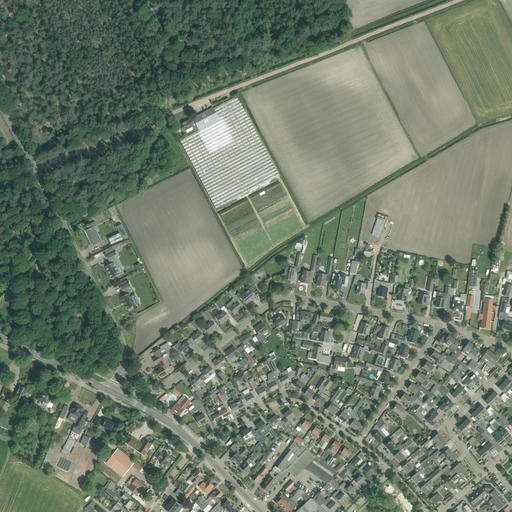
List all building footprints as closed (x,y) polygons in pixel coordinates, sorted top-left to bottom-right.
[(199,130),(180,140),(215,208),(241,195),(243,198),(251,194),(249,191),(279,176),(246,114),(243,107),(237,96),(227,102),(213,108),(193,118),(193,119),(190,120),(182,124),(184,127),(182,128),(182,129),(183,131),(184,131),(185,130),(186,130),(193,127),(195,131),(199,130)] [(112,217),(118,215),(113,206),(108,209),(112,217)] [(378,218),(372,235),(373,235),(380,238),(381,238),(387,221),(386,221),(378,218)] [(122,224),(117,226),(120,233),(122,239),(128,237),(122,224)] [(94,245),(98,243),(101,241),(93,227),(86,231),(94,245)] [(108,239),(111,244),(122,239),(120,233),(108,239)] [(117,254),(115,249),(114,250),(105,254),(107,259),(108,259),(109,260),(111,264),(105,267),(111,279),(120,274),(116,268),(119,266),(115,257),(114,257),(114,256),(117,254)] [(137,270),(143,267),(140,261),(134,264),(137,270)] [(350,269),(350,274),(351,270),(357,271),(360,262),(352,261),(353,261),(351,269),(350,269)] [(286,267),(285,270),(284,275),(286,275),(285,279),(293,281),(295,269),(286,267)] [(302,277),(301,282),(309,284),(310,279),(310,277),(310,276),(314,277),(314,276),(315,273),(315,271),(311,271),(311,272),(304,271),(303,273),(302,273),(302,277)] [(316,273),(315,276),(317,276),(318,277),(317,280),(316,285),(324,286),(325,282),(326,280),(327,275),(320,273),(318,273),(316,273)] [(332,284),(331,288),(332,288),(341,290),(341,286),(342,284),(348,285),(349,277),(349,278),(347,277),(346,277),(347,276),(346,276),(346,275),(340,274),(340,275),(339,278),(333,277),(334,278),(333,279),(333,284),(332,284)] [(355,277),(353,284),(358,285),(357,287),(357,292),(364,294),(365,289),(369,290),(370,285),(371,282),(366,281),(366,284),(359,283),(360,278),(355,277)] [(132,307),(136,305),(133,299),(136,297),(128,280),(119,285),(122,290),(123,290),(125,295),(121,298),(127,309),(129,309),(129,310),(133,308),(132,307)] [(378,283),(377,287),(380,288),(379,291),(378,296),(386,298),(387,293),(389,285),(389,283),(378,281),(378,283)] [(398,290),(397,295),(399,295),(399,300),(406,301),(407,297),(409,289),(409,287),(409,284),(406,283),(405,289),(399,288),(398,290)] [(511,285),(507,284),(503,296),(510,297),(511,289),(511,285)] [(236,295),(239,299),(242,297),(247,304),(246,303),(252,299),(255,297),(253,294),(255,292),(251,287),(240,296),(238,294),(236,295)] [(232,290),(228,292),(233,298),(232,300),(235,303),(229,308),(231,310),(234,314),(235,315),(236,315),(238,313),(238,312),(237,312),(238,311),(242,308),(242,307),(239,304),(237,301),(239,299),(236,295),(232,290)] [(417,291),(416,297),(419,298),(419,299),(418,304),(427,305),(428,300),(429,295),(429,293),(417,291)] [(436,307),(443,308),(444,305),(445,305),(446,299),(441,298),(442,293),(437,292),(436,298),(437,298),(437,302),(436,302),(435,305),(436,306),(436,307)] [(452,306),(452,310),(456,311),(456,310),(462,312),(463,304),(464,304),(465,304),(466,300),(466,295),(461,294),(461,297),(460,302),(454,300),(454,301),(453,306),(452,306)] [(485,298),(483,310),(492,311),(493,299),(493,296),(485,295),(485,298)] [(216,302),(221,308),(224,306),(219,300),(216,302)] [(500,312),(499,318),(505,320),(503,323),(502,328),(511,331),(511,318),(508,317),(508,313),(506,313),(507,304),(502,303),(500,312)] [(204,312),(209,319),(210,320),(213,318),(212,316),(207,310),(204,312)] [(483,310),(481,328),(489,329),(492,311),(483,310)] [(220,315),(216,317),(220,322),(222,324),(225,321),(224,320),(229,317),(229,318),(230,318),(226,314),(225,312),(224,311),(223,312),(220,315)] [(305,312),(301,312),(300,320),(301,320),(306,321),(306,324),(310,324),(311,313),(305,313),(305,312)] [(320,320),(327,321),(332,322),(333,314),(321,313),(320,320)] [(274,320),(273,320),(276,324),(278,327),(281,325),(284,323),(286,321),(284,318),(282,314),(278,316),(278,317),(274,320)] [(194,320),(191,322),(196,329),(199,327),(194,320)] [(203,328),(205,331),(206,330),(208,332),(209,334),(213,331),(212,330),(216,327),(217,328),(214,324),(212,321),(211,321),(210,322),(204,327),(203,328)] [(256,336),(259,340),(262,343),(267,339),(263,334),(268,330),(263,322),(263,323),(259,326),(255,328),(259,334),(256,336)] [(359,333),(363,334),(366,335),(370,325),(362,322),(359,333)] [(407,341),(411,342),(416,344),(420,332),(417,331),(418,328),(410,325),(409,329),(411,329),(407,341)] [(377,326),(375,331),(379,332),(378,337),(386,340),(389,333),(390,329),(382,326),(377,326)] [(320,341),(328,343),(330,332),(322,330),(320,341)] [(192,337),(194,340),(197,344),(204,338),(203,337),(204,336),(200,331),(192,337)] [(295,331),(294,337),(297,338),(304,339),(304,338),(305,335),(305,332),(298,331),(295,331)] [(249,348),(252,346),(254,348),(256,346),(252,339),(253,339),(249,334),(244,337),(243,337),(240,339),(244,344),(242,346),(244,350),(248,347),(249,348)] [(442,334),(438,341),(440,342),(442,344),(444,346),(444,345),(446,343),(450,346),(454,340),(449,335),(447,338),(444,336),(442,334)] [(356,342),(356,343),(361,344),(369,347),(370,344),(372,338),(368,336),(366,341),(364,341),(359,339),(358,343),(356,342)] [(450,346),(448,349),(454,352),(460,344),(454,340),(450,346)] [(179,342),(174,346),(180,353),(182,352),(184,355),(187,352),(186,351),(192,347),(191,346),(187,341),(182,345),(179,342)] [(466,346),(462,352),(467,356),(474,346),(469,342),(466,346)] [(167,374),(174,370),(171,366),(170,367),(165,359),(169,357),(168,356),(166,351),(171,349),(167,343),(160,347),(161,349),(160,350),(159,349),(154,353),(156,357),(153,359),(156,364),(159,362),(162,367),(159,369),(160,370),(156,372),(159,377),(163,375),(163,376),(167,374)] [(260,343),(258,345),(261,350),(261,349),(264,353),(266,351),(260,343)] [(398,351),(397,353),(398,354),(401,356),(401,357),(405,358),(405,357),(406,357),(408,357),(409,354),(407,354),(408,352),(408,351),(409,348),(405,346),(402,345),(401,345),(400,348),(399,351),(398,351)] [(328,363),(329,361),(330,356),(321,355),(323,348),(314,346),(312,358),(319,359),(319,361),(328,363)] [(352,357),(352,358),(356,362),(357,359),(360,360),(364,348),(361,347),(356,346),(352,357)] [(474,346),(467,356),(472,359),(471,361),(475,363),(475,362),(478,358),(475,356),(477,354),(480,350),(474,346)] [(229,350),(226,353),(229,357),(230,359),(231,359),(235,356),(236,358),(237,357),(240,355),(238,351),(235,347),(231,350),(230,351),(229,350)] [(488,350),(479,361),(482,363),(485,359),(488,361),(493,354),(488,350)] [(242,354),(245,358),(248,363),(251,367),(255,364),(246,351),(242,354)] [(437,362),(437,363),(440,365),(445,359),(434,351),(430,357),(437,362)] [(456,354),(452,360),(453,361),(455,362),(459,366),(460,366),(463,363),(463,362),(462,362),(457,359),(459,356),(456,354)] [(488,361),(486,364),(492,368),(492,367),(499,358),(493,354),(488,361)] [(229,366),(221,357),(218,359),(217,360),(215,360),(214,361),(214,363),(219,369),(224,365),(226,368),(229,366)] [(269,358),(267,360),(269,363),(274,371),(277,370),(272,360),(270,358),(270,357),(269,358)] [(329,373),(329,374),(331,375),(333,376),(334,369),(344,371),(345,367),(346,364),(347,360),(336,357),(335,362),(334,365),(331,365),(331,368),(329,373)] [(245,358),(239,362),(242,367),(248,363),(245,358)] [(387,360),(385,366),(388,367),(392,369),(397,370),(396,370),(398,365),(399,365),(401,361),(400,361),(395,359),(392,358),(391,358),(390,361),(387,360)] [(423,368),(427,370),(430,373),(432,369),(434,371),(436,368),(427,362),(423,368)] [(201,376),(205,381),(207,379),(210,376),(215,372),(213,370),(210,366),(207,368),(207,369),(202,372),(204,374),(201,376)] [(280,379),(284,384),(290,381),(288,378),(290,377),(291,378),(294,377),(296,371),(292,370),(289,372),(287,370),(282,373),(284,377),(280,379)] [(471,370),(469,373),(472,376),(469,378),(475,384),(479,379),(476,375),(474,374),(474,373),(471,370)] [(279,382),(274,373),(273,371),(268,374),(268,381),(267,382),(272,391),(278,387),(276,383),(279,382)] [(387,383),(390,374),(381,371),(379,376),(377,380),(380,381),(380,382),(382,383),(383,383),(383,382),(387,383)] [(221,372),(219,373),(225,380),(226,379),(228,378),(226,375),(225,376),(221,372)] [(419,372),(415,378),(422,383),(422,384),(425,387),(428,382),(427,381),(429,379),(425,376),(423,375),(419,372)] [(219,373),(216,375),(220,380),(219,381),(222,385),(223,386),(227,383),(226,382),(225,380),(219,373)] [(236,377),(233,379),(235,383),(238,381),(242,379),(245,383),(248,381),(244,373),(236,377)] [(300,390),(303,385),(311,376),(308,374),(303,379),(301,377),(294,385),(300,390)] [(452,374),(450,376),(452,378),(457,383),(459,381),(454,376),(452,374)] [(193,380),(189,382),(192,386),(193,386),(190,389),(192,392),(194,394),(195,396),(199,393),(197,391),(199,390),(204,385),(202,382),(205,381),(201,376),(199,378),(197,376),(193,380)] [(253,389),(257,387),(253,378),(248,380),(253,389)] [(323,378),(317,388),(320,390),(323,385),(327,381),(324,378),(323,378)] [(436,385),(430,392),(433,394),(434,394),(434,393),(440,387),(442,385),(432,378),(430,380),(436,385)] [(469,378),(465,383),(467,385),(470,388),(475,384),(469,378)] [(511,382),(508,378),(503,383),(510,390),(511,387),(511,382)] [(327,381),(323,385),(326,387),(328,389),(332,383),(327,380),(327,381)] [(267,387),(264,383),(264,382),(261,384),(262,385),(256,389),(261,397),(267,393),(264,389),(267,387)] [(421,390),(412,383),(411,384),(411,383),(410,383),(409,385),(410,386),(408,389),(415,394),(414,395),(418,397),(416,399),(418,399),(422,394),(419,392),(421,390)] [(458,383),(456,385),(459,388),(457,391),(462,396),(467,392),(463,388),(461,386),(458,383)] [(507,392),(510,390),(503,383),(499,388),(508,397),(510,394),(507,392)] [(381,387),(373,384),(369,394),(371,396),(370,398),(371,398),(375,401),(376,400),(377,398),(377,397),(381,387)] [(440,387),(447,394),(449,392),(442,385),(440,387)] [(26,401),(29,393),(26,392),(27,390),(20,386),(19,389),(18,390),(19,390),(16,396),(14,399),(17,401),(18,400),(19,399),(22,401),(22,402),(25,403),(26,401)] [(434,393),(434,394),(436,396),(440,392),(444,397),(445,396),(447,394),(440,387),(434,393)] [(308,389),(308,390),(305,394),(311,398),(316,390),(314,388),(312,391),(308,389)] [(332,397),(336,399),(342,390),(339,388),(332,397)] [(427,397),(429,399),(430,398),(433,394),(430,392),(424,388),(422,391),(428,395),(427,397)] [(36,400),(40,402),(41,400),(43,402),(43,403),(42,405),(46,407),(50,399),(49,399),(51,394),(41,390),(36,400)] [(211,395),(209,396),(211,399),(216,396),(221,404),(223,403),(225,402),(222,395),(219,390),(214,393),(211,395)] [(230,393),(239,409),(244,406),(239,397),(238,398),(235,394),(233,391),(230,393)] [(246,398),(247,399),(249,403),(255,400),(251,391),(244,395),(243,392),(240,393),(244,399),(246,398)] [(458,401),(462,396),(457,391),(454,393),(452,391),(450,393),(458,401)] [(205,397),(200,392),(199,393),(195,396),(200,403),(204,400),(203,398),(205,397)] [(490,397),(495,402),(498,400),(501,403),(503,400),(494,392),(490,397)] [(326,395),(322,393),(316,401),(322,406),(326,401),(327,402),(330,398),(326,395)] [(192,403),(195,407),(200,403),(195,396),(194,394),(192,396),(196,400),(192,403)] [(404,394),(400,399),(407,404),(410,401),(412,403),(414,400),(404,394)] [(355,407),(358,409),(363,401),(364,401),(366,398),(365,398),(363,396),(355,407)] [(442,401),(444,403),(449,409),(454,404),(448,399),(446,397),(442,401)] [(493,405),(495,402),(490,397),(485,401),(494,410),(496,407),(493,405)] [(172,409),(171,410),(178,416),(181,412),(191,402),(189,401),(186,398),(180,405),(177,403),(177,402),(172,409)] [(374,404),(366,398),(364,401),(372,407),(374,404)] [(417,399),(415,402),(422,407),(423,405),(424,404),(417,399)] [(0,410),(5,412),(9,403),(3,400),(2,402),(0,401),(0,410)] [(234,412),(239,409),(234,400),(229,402),(230,405),(230,406),(234,412)] [(341,406),(333,401),(327,409),(335,415),(341,406)] [(222,411),(219,413),(222,418),(229,415),(227,410),(226,409),(228,408),(225,402),(223,403),(224,405),(221,407),(223,411),(222,411)] [(445,413),(449,409),(444,403),(439,408),(445,413)] [(71,412),(69,415),(77,419),(79,416),(82,410),(83,411),(84,409),(75,404),(72,409),(71,412)] [(395,407),(393,410),(400,415),(398,416),(402,419),(406,414),(402,412),(404,409),(401,407),(397,404),(396,405),(395,405),(394,407),(395,407)] [(481,405),(476,410),(483,416),(485,414),(487,415),(488,416),(490,415),(490,414),(486,411),(485,409),(481,405)] [(196,418),(200,425),(207,421),(203,414),(206,413),(204,408),(203,407),(198,409),(201,415),(196,418)] [(33,408),(32,411),(31,411),(29,418),(34,420),(37,410),(33,408)] [(339,417),(345,422),(349,417),(351,418),(354,415),(351,413),(346,409),(343,412),(342,412),(339,417)] [(74,427),(72,431),(80,435),(84,426),(82,425),(86,417),(88,413),(83,411),(82,410),(79,416),(77,419),(74,427)] [(219,413),(218,410),(214,412),(213,411),(210,412),(207,413),(209,418),(212,416),(215,422),(222,418),(219,413)] [(287,425),(293,433),(296,429),(295,429),(289,420),(292,418),(295,422),(298,420),(295,416),(290,410),(284,414),(286,418),(284,420),(287,425)] [(476,410),(472,415),(475,418),(478,421),(481,423),(483,421),(482,420),(480,419),(483,416),(476,410)] [(418,411),(415,414),(417,416),(420,419),(422,421),(425,418),(418,411)] [(431,416),(437,422),(441,417),(436,411),(431,416)] [(269,423),(273,428),(278,424),(280,426),(283,424),(281,422),(276,415),(270,420),(271,422),(269,423)] [(354,420),(353,421),(350,426),(357,430),(361,424),(357,422),(360,418),(357,416),(354,420)] [(432,426),(437,422),(431,416),(427,421),(432,426)] [(111,431),(112,428),(115,424),(106,419),(105,421),(97,417),(94,424),(99,427),(99,425),(111,431)] [(375,434),(373,436),(379,442),(383,439),(386,436),(381,430),(384,428),(386,426),(385,425),(382,421),(380,419),(376,425),(377,426),(380,430),(375,434)] [(469,429),(472,433),(475,430),(474,429),(476,427),(468,419),(463,424),(469,429)] [(300,423),(298,426),(301,429),(306,432),(308,429),(309,429),(311,424),(305,420),(303,424),(302,425),(301,424),(300,423)] [(258,429),(255,431),(256,432),(261,436),(263,438),(265,436),(265,435),(267,433),(266,431),(269,429),(267,427),(267,426),(266,425),(263,421),(256,426),(258,429)] [(463,424),(458,428),(467,437),(467,436),(469,435),(469,434),(467,432),(469,429),(463,424)] [(287,425),(284,428),(290,437),(293,434),(293,433),(287,425)] [(502,431),(499,433),(505,440),(511,435),(507,432),(505,429),(503,426),(500,428),(502,431)] [(310,435),(316,439),(321,431),(315,427),(312,432),(310,435)] [(245,429),(241,432),(244,436),(242,438),(244,441),(246,440),(248,443),(254,439),(252,436),(253,436),(250,433),(251,432),(248,428),(246,430),(245,429)] [(400,428),(394,433),(397,437),(402,432),(403,431),(400,428)] [(312,432),(310,430),(303,441),(300,445),(310,452),(313,447),(310,445),(309,447),(304,444),(310,435),(312,432)] [(497,431),(492,435),(494,438),(497,441),(500,445),(505,440),(499,433),(497,431)] [(254,446),(251,449),(254,452),(257,449),(262,444),(265,441),(263,438),(261,436),(256,432),(253,435),(260,442),(255,447),(254,446)] [(439,433),(432,439),(437,444),(443,438),(439,433)] [(295,441),(300,445),(303,441),(293,434),(290,437),(290,438),(295,441)] [(318,444),(322,447),(326,441),(328,443),(331,438),(325,434),(322,439),(318,444)] [(73,435),(69,443),(75,446),(79,438),(73,435)] [(85,446),(89,438),(84,435),(80,443),(85,446)] [(468,441),(471,444),(476,439),(474,436),(468,441)] [(131,437),(127,443),(127,444),(144,455),(151,444),(145,440),(142,444),(131,437)] [(394,443),(398,440),(395,437),(385,445),(391,451),(397,447),(394,443)] [(281,471),(276,477),(275,478),(277,480),(279,482),(290,472),(295,478),(299,474),(305,468),(316,456),(310,452),(300,445),(295,441),(290,438),(294,441),(275,466),(281,471)] [(408,441),(403,445),(405,449),(411,444),(414,441),(411,438),(408,441)] [(443,438),(437,444),(441,448),(447,443),(443,438)] [(420,445),(422,447),(425,451),(428,449),(425,446),(429,441),(427,439),(420,445)] [(476,439),(471,444),(473,447),(479,442),(476,439)] [(487,445),(484,448),(489,454),(495,449),(487,439),(484,442),(487,445)] [(330,446),(327,450),(331,453),(335,448),(338,450),(341,445),(335,441),(332,446),(331,446),(330,446)] [(229,450),(233,454),(237,449),(233,445),(229,450)] [(419,457),(425,451),(422,447),(411,457),(413,459),(417,455),(419,457)] [(473,447),(471,449),(474,453),(476,451),(484,459),(489,454),(484,448),(480,451),(478,448),(475,450),(473,447)] [(239,451),(235,455),(231,458),(238,465),(244,459),(241,456),(247,450),(245,448),(240,452),(239,451)] [(346,459),(348,456),(351,452),(345,448),(342,452),(340,455),(346,459)] [(445,456),(447,459),(453,453),(449,448),(440,456),(442,459),(445,456)] [(118,449),(105,464),(122,477),(135,463),(118,449)] [(403,449),(399,453),(395,456),(400,462),(408,455),(403,449)] [(268,450),(262,460),(267,464),(268,461),(274,454),(269,450),(268,450)] [(167,462),(171,457),(165,452),(163,454),(160,452),(156,457),(159,460),(161,462),(161,463),(161,464),(165,468),(169,463),(167,462)] [(245,473),(249,469),(253,465),(251,463),(257,457),(253,453),(251,455),(251,456),(244,463),(245,464),(241,468),(245,473)] [(449,461),(446,464),(448,466),(451,463),(454,461),(457,458),(453,453),(447,459),(449,461)] [(331,455),(326,462),(330,465),(335,458),(331,455)] [(437,455),(435,457),(432,459),(434,461),(438,466),(441,464),(437,460),(439,458),(437,455)] [(332,479),(337,474),(339,472),(335,469),(316,456),(305,468),(327,484),(330,481),(332,479)] [(354,466),(357,463),(360,459),(357,456),(351,462),(354,466)] [(421,465),(420,466),(422,468),(428,464),(430,466),(432,464),(431,463),(434,461),(432,459),(430,457),(425,462),(421,465)] [(403,467),(408,473),(416,465),(414,462),(413,463),(411,460),(403,467)] [(358,469),(359,470),(362,473),(364,471),(368,476),(374,470),(366,462),(362,466),(358,469)] [(449,469),(443,474),(445,477),(451,472),(452,474),(455,471),(457,474),(464,468),(459,463),(456,467),(451,471),(449,469)] [(335,469),(339,472),(340,473),(342,471),(345,468),(340,464),(335,469)] [(261,479),(263,476),(262,475),(267,469),(265,467),(259,474),(256,472),(253,475),(254,476),(252,479),(257,483),(260,479),(261,479)] [(468,473),(464,468),(457,474),(455,476),(459,481),(468,473)] [(438,469),(433,473),(437,478),(442,473),(438,469)] [(184,501),(201,482),(204,479),(201,476),(202,474),(198,470),(196,472),(195,471),(192,475),(193,475),(189,479),(193,484),(192,486),(191,486),(185,493),(184,492),(179,497),(184,501)] [(354,474),(357,477),(355,480),(356,481),(359,485),(362,482),(364,480),(365,479),(361,476),(360,475),(362,473),(359,470),(357,471),(354,474)] [(415,474),(412,477),(417,484),(421,480),(422,479),(423,479),(419,475),(422,472),(421,471),(420,470),(417,473),(415,474)] [(343,480),(347,476),(342,471),(340,473),(339,472),(337,474),(343,480)] [(270,489),(277,480),(275,478),(276,477),(271,474),(270,476),(263,484),(264,485),(262,487),(267,491),(270,488),(270,489)] [(128,488),(133,492),(137,495),(140,491),(144,494),(148,488),(136,478),(128,488)] [(332,479),(329,481),(332,484),(334,486),(337,489),(338,489),(340,487),(340,486),(337,484),(337,483),(332,479)] [(425,485),(421,488),(426,495),(430,491),(432,490),(428,486),(432,482),(430,481),(430,480),(429,481),(425,485)] [(448,482),(452,487),(453,489),(456,486),(453,483),(451,480),(449,481),(448,482)] [(213,486),(208,481),(205,484),(203,482),(199,486),(207,494),(210,490),(210,489),(213,486)] [(284,489),(287,491),(294,483),(292,481),(284,489)] [(343,482),(340,486),(340,487),(341,487),(345,491),(346,490),(347,490),(350,494),(351,493),(352,491),(353,491),(354,491),(356,489),(355,489),(356,488),(352,485),(351,484),(348,487),(345,484),(343,482)] [(482,488),(478,492),(483,497),(486,493),(488,493),(488,486),(485,486),(485,487),(483,489),(482,488)] [(488,486),(488,493),(490,494),(493,497),(498,493),(495,489),(494,490),(492,488),(492,486),(488,486)] [(336,492),(332,496),(336,500),(337,499),(338,499),(341,502),(342,502),(343,500),(347,497),(342,492),(344,491),(345,491),(341,487),(340,487),(338,489),(339,490),(336,492)] [(107,488),(103,492),(104,492),(113,500),(115,496),(111,493),(112,492),(109,489),(107,488)] [(297,493),(292,498),(295,501),(296,502),(301,497),(305,493),(301,489),(297,493)] [(434,496),(430,499),(435,505),(442,498),(440,496),(438,493),(436,490),(433,493),(435,495),(434,496)] [(205,498),(198,505),(202,509),(204,507),(211,500),(212,499),(215,502),(217,501),(220,497),(222,495),(219,491),(216,493),(215,492),(207,500),(205,498)] [(132,497),(128,494),(125,492),(122,496),(126,499),(123,504),(128,508),(133,503),(130,500),(132,497)] [(475,494),(473,496),(480,504),(482,502),(485,499),(483,497),(478,492),(475,494)] [(493,497),(490,500),(493,503),(494,505),(502,498),(501,496),(498,493),(493,497)] [(278,502),(282,507),(290,499),(286,495),(284,497),(282,494),(279,497),(281,499),(278,502)] [(195,502),(198,505),(205,498),(202,495),(195,502)] [(326,503),(324,505),(327,508),(328,507),(332,511),(333,511),(334,509),(338,506),(334,502),(336,500),(332,496),(330,498),(329,497),(326,500),(325,501),(326,503)] [(473,496),(468,500),(475,508),(479,505),(480,504),(473,496)] [(322,511),(325,510),(310,498),(306,502),(295,511),(322,511)] [(502,498),(494,505),(495,506),(499,509),(506,503),(502,498)] [(173,499),(169,504),(178,511),(179,511),(184,507),(181,504),(179,505),(173,499)] [(290,499),(282,507),(287,511),(289,510),(291,511),(297,506),(290,499)] [(221,501),(211,511),(212,511),(215,511),(221,506),(226,511),(234,511),(237,510),(236,509),(236,508),(234,506),(233,506),(232,504),(227,500),(224,503),(223,504),(221,501)] [(117,503),(114,507),(118,510),(115,511),(123,511),(122,511),(124,509),(123,508),(119,505),(117,503)]
